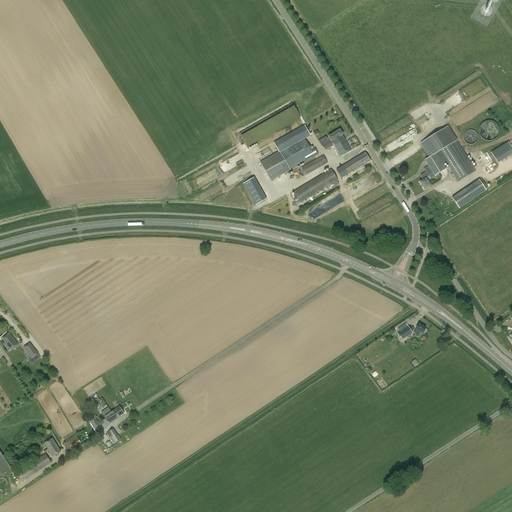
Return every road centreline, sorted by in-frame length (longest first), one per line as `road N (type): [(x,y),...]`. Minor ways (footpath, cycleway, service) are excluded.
road 1 (tertiary): [(413,246),(415,221),(277,0)]
road 2 (primary): [(0,245),(120,223),(238,229)]
road 3 (primary): [(388,276),(307,242),(238,229)]
road 4 (primary): [(238,229),(385,282)]
road 5 (unclassified): [(413,246),(438,258),(511,356)]
road 6 (primary): [(506,365),(399,282)]
road 7 (primary): [(396,289),(506,365)]
